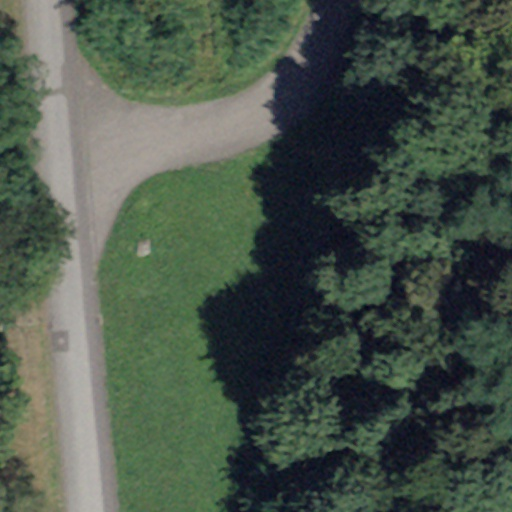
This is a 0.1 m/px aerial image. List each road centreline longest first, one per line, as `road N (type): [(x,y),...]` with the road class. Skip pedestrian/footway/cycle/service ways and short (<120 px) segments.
road 1 (residential): [(72,173),(257,124),(333,55),(351,0)]
road 2 (unclassified): [(98,511),(72,173)]
road 3 (unclassified): [(72,173),(47,0)]
